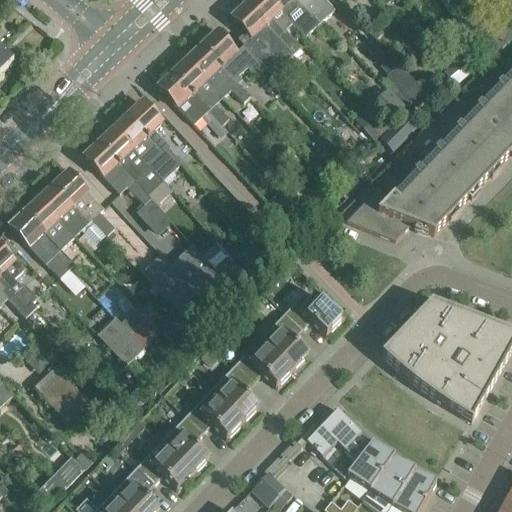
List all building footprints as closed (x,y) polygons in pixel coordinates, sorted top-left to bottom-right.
[(248,0),(244,4),(282,45),(287,52),(290,60),(293,57),(300,51),(285,34),(292,27),(280,14),(266,0),(248,0)] [(266,0),(280,14),(292,27),(305,41),(320,27),(293,0),(266,0)] [(293,0),(320,27),(334,13),(321,0),(293,0)] [(238,16),(232,21),(245,36),(238,43),(237,43),(243,49),(247,53),(246,53),(265,72),(268,76),(271,79),(271,78),(281,69),(290,60),(287,52),(282,45),(244,4),(235,13),(238,16)] [(511,42),(511,21),(504,14),(476,40),(494,59),(511,42)] [(207,39),(199,47),(237,88),(242,83),(238,79),(248,70),(257,80),(265,72),(246,53),(243,49),(235,56),(216,36),(210,42),(207,39)] [(192,58),(187,63),(223,101),(231,93),(244,107),(250,101),(237,88),(199,47),(190,55),(192,58)] [(0,77),(13,66),(0,52),(0,77)] [(179,66),(170,74),(219,126),(222,129),(228,123),(214,109),(223,101),(187,63),(181,69),(179,66)] [(399,68),(388,78),(399,90),(392,96),(406,111),(423,95),(423,94),(424,94),(416,85),(399,67),(399,68)] [(158,91),(157,91),(193,129),(194,129),(201,121),(215,136),(221,130),(222,129),(219,126),(170,74),(161,82),(164,85),(158,90),(158,91)] [(393,201),(389,205),(378,193),(346,226),(395,245),(410,229),(434,238),(468,203),(470,205),(480,196),(477,193),(509,159),(511,162),(511,86),(398,205),(393,201)] [(386,127),(404,110),(385,91),(368,108),(386,127)] [(153,134),(161,126),(142,106),(136,111),(133,108),(124,117),(176,172),(181,168),(168,153),(169,151),(153,134)] [(176,172),(124,117),(116,125),(118,128),(113,133),(162,186),(176,172)] [(405,119),(383,140),(395,153),(417,131),(405,119)] [(373,120),(363,129),(376,143),(386,133),(373,120)] [(105,135),(96,144),(147,197),(148,199),(162,186),(113,133),(107,138),(105,135)] [(152,203),(147,197),(96,144),(87,152),(90,155),(84,161),(115,194),(123,186),(145,210),(152,203)] [(348,174),(334,188),(343,198),(357,184),(348,174)] [(59,178),(50,186),(89,228),(91,225),(106,240),(107,241),(108,239),(114,233),(99,217),(104,213),(68,175),(62,181),(59,178)] [(44,198),(39,203),(58,223),(74,241),(82,234),(84,236),(96,248),(97,249),(106,240),(91,225),(89,228),(50,186),(42,195),(44,198)] [(319,187),(311,194),(325,210),(334,202),(319,187)] [(292,235),(302,225),(275,196),(265,205),(292,235)] [(31,205),(22,213),(60,254),(70,264),(77,258),(67,248),(50,230),(58,223),(39,203),(33,208),(31,205)] [(320,220),(307,207),(301,213),(313,226),(320,220)] [(15,225),(9,230),(45,268),(48,272),(49,271),(60,283),(69,274),(70,273),(74,269),(73,267),(70,264),(60,254),(22,213),(13,221),(15,225)] [(276,270),(251,245),(235,261),(260,286),(276,270)] [(193,249),(171,268),(196,298),(219,279),(218,279),(201,258),(193,249)] [(0,281),(27,311),(32,306),(37,301),(27,291),(24,293),(14,283),(24,273),(14,263),(12,265),(10,263),(0,251),(0,281)] [(160,295),(179,315),(196,298),(171,268),(161,258),(142,276),(154,288),(160,295)] [(241,305),(219,279),(196,298),(221,327),(241,305)] [(0,309),(7,303),(10,306),(25,322),(31,315),(35,311),(32,306),(27,311),(0,281),(0,309)] [(248,281),(238,289),(246,299),(256,291),(248,281)] [(154,288),(149,293),(155,299),(160,295),(154,288)] [(326,339),(330,335),(331,335),(345,321),(334,311),(331,313),(315,298),(310,302),(304,297),(284,318),(302,335),(311,326),(326,339)] [(221,327),(196,298),(179,315),(205,344),(221,327)] [(398,374),(413,387),(433,402),(449,412),(463,421),(471,426),(511,353),(511,338),(431,308),(382,359),(386,363),(398,374)] [(179,315),(161,334),(162,336),(187,362),(205,344),(179,315)] [(145,317),(127,334),(143,352),(162,336),(161,334),(145,317)] [(302,335),(284,318),(259,344),(292,375),(307,359),(293,345),(302,335)] [(144,353),(143,352),(127,334),(118,323),(99,340),(126,369),(144,353)] [(277,392),(290,377),(292,375),(259,344),(235,369),(253,387),(262,377),(277,392)] [(128,368),(127,369),(140,384),(148,377),(135,362),(128,368)] [(253,387),(235,369),(210,395),(243,427),(258,411),(243,396),(253,387)] [(56,371),(42,384),(34,391),(67,428),(89,409),(56,371)] [(0,388),(0,412),(14,400),(2,387),(0,388)] [(139,389),(126,401),(137,413),(150,400),(139,389)] [(227,443),(243,427),(210,395),(185,421),(203,438),(212,429),(227,443)] [(322,461),(337,446),(357,465),(372,445),(373,446),(374,445),(356,431),(337,413),(306,446),(322,461)] [(203,438),(185,421),(160,446),(193,478),(209,462),(194,448),(203,438)] [(357,465),(347,478),(369,495),(370,495),(393,461),(394,460),(373,446),(372,445),(357,465)] [(160,446),(135,472),(153,490),(163,480),(178,495),(193,478),(160,446)] [(22,470),(32,461),(19,448),(10,457),(22,470)] [(369,495),(361,506),(370,511),(390,511),(414,475),(415,474),(393,461),(370,495),(369,495)] [(335,473),(343,481),(348,475),(340,467),(335,473)] [(153,490),(135,472),(110,498),(125,511),(157,511),(144,499),(153,490)] [(414,475),(390,511),(421,511),(436,486),(414,475)] [(268,478),(251,496),(268,511),(272,508),(279,500),(285,493),(278,488),(268,478)] [(47,508),(55,499),(44,488),(35,497),(47,508)] [(285,493),(279,500),(286,506),(292,499),(285,493)] [(94,511),(85,503),(76,511),(125,511),(110,498),(96,511),(94,511)] [(511,511),(511,501),(509,500),(502,511),(511,511)]
